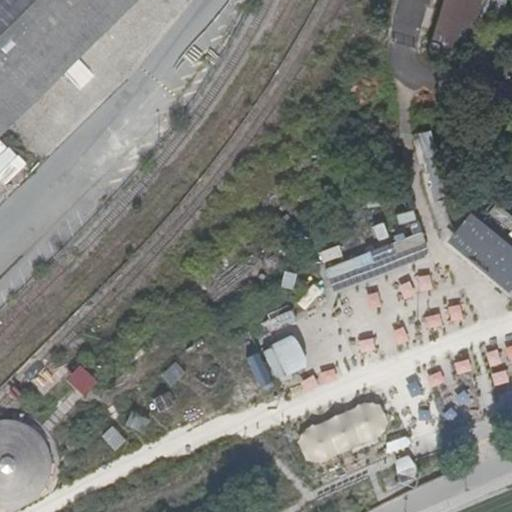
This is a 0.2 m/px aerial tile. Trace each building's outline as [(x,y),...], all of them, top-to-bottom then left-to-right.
[(0,0),(0,138),(139,0),(0,0)] [(441,0),(425,52),(461,63),(480,0),(441,0)] [(511,288),(511,246),(470,214),(447,242),(509,291),(511,288)] [(293,335),(272,345),(286,376),(308,367),(293,335)] [(259,353),(247,358),(259,389),(271,384),(259,353)] [(0,510),(10,511),(25,507),(38,498),(47,485),(51,470),(50,455),(43,441),(32,430),(18,423),(2,422),(0,422),(0,510)]
